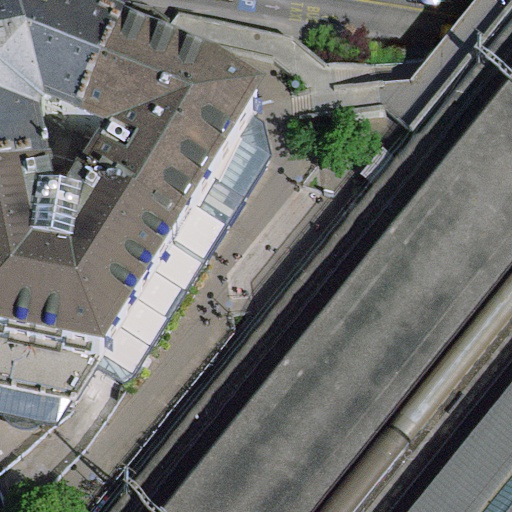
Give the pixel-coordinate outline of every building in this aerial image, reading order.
[(83,140),(121,49),(10,2),(0,4),(0,192),(45,183),(37,141),(45,125),(83,140)] [(89,192),(178,247),(253,124),(259,114),(217,87),(121,49),(83,140),(113,153),(89,192)] [(511,511),(511,99),(403,234),(339,314),(180,511),(511,511)] [(264,131),(253,124),(178,247),(206,266),(271,162),(264,131)] [(53,219),(45,183),(0,192),(0,345),(103,365),(178,247),(89,192),(72,223),(53,219)] [(206,266),(178,247),(103,365),(81,401),(91,408),(102,406),(117,381),(126,387),(136,381),(206,266)] [(103,365),(0,345),(0,392),(77,407),(81,401),(103,365)]
